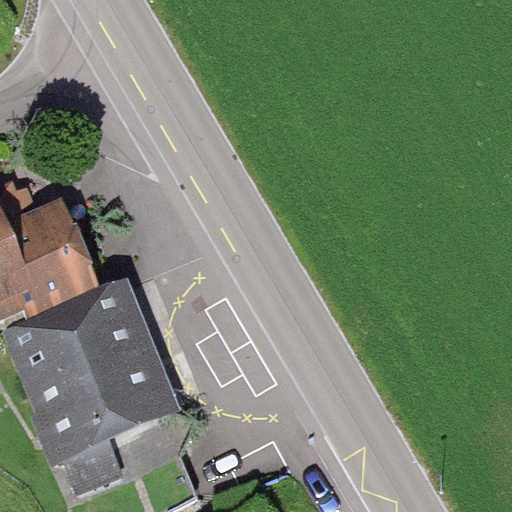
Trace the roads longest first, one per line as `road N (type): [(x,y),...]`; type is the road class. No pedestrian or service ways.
road 1 (tertiary): [(113,0),(408,511)]
road 2 (track): [(137,41),(0,122)]
